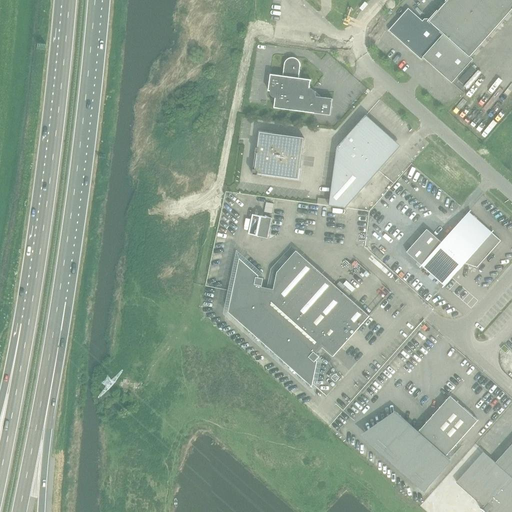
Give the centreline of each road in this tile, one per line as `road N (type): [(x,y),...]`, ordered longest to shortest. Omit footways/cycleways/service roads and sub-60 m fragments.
road 1 (motorway): [(40,403),(94,0)]
road 2 (motorway): [(69,0),(23,355)]
road 3 (unclassified): [(380,0),(358,31),(364,60),(511,193)]
road 4 (unclassified): [(511,323),(481,357),(458,337),(511,274)]
road 5 (motorway): [(23,355),(0,476)]
